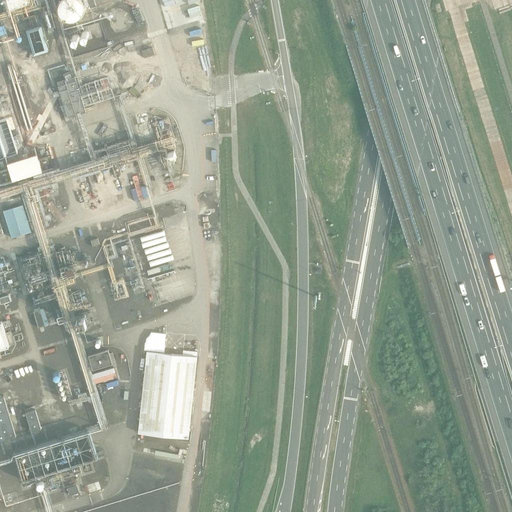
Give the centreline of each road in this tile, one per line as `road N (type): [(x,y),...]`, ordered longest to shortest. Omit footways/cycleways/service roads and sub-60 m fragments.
road 1 (secondary): [(398,0),(310,511)]
road 2 (secondary): [(333,511),(417,0)]
road 3 (secondary): [(274,0),(295,127),(302,246),(285,511)]
road 4 (motorway): [(380,0),(511,428)]
road 5 (motorway): [(511,345),(405,0)]
